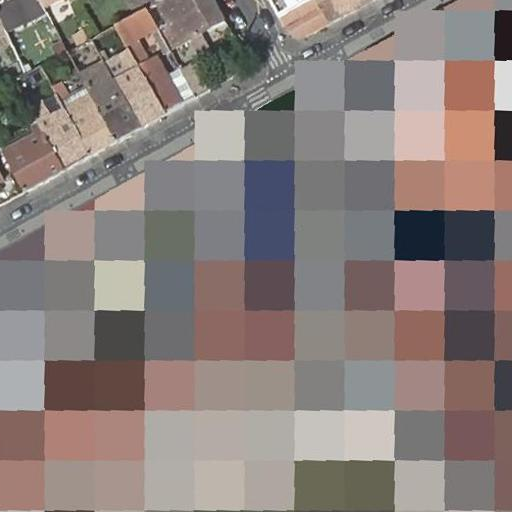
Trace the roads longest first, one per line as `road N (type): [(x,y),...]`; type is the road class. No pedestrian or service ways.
road 1 (residential): [(0,241),(286,83)]
road 2 (residential): [(286,83),(435,0)]
